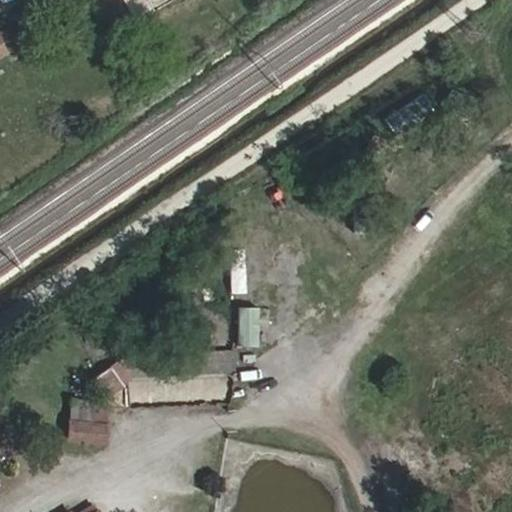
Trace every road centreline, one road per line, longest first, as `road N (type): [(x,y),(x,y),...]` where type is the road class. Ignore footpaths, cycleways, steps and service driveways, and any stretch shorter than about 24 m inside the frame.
road 1 (track): [(479,0),(0,338)]
road 2 (track): [(511,143),(317,403),(364,463),(377,511)]
